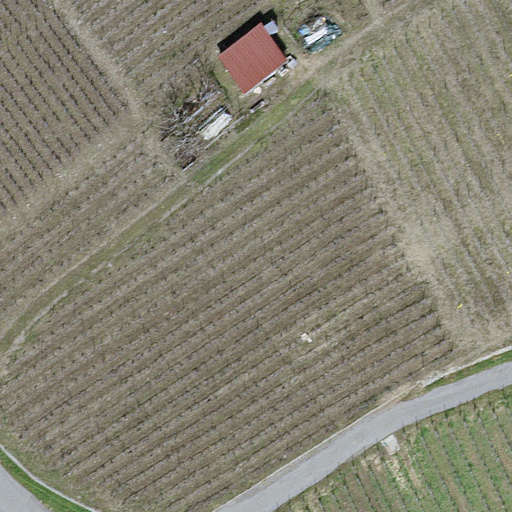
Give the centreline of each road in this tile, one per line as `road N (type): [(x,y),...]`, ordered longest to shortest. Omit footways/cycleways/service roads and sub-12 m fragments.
road 1 (track): [(0,349),(12,329),(334,57),(428,0)]
road 2 (unclassified): [(250,511),(374,428),(511,373)]
